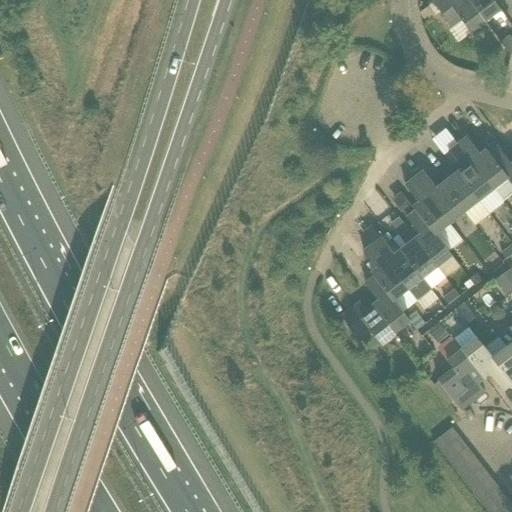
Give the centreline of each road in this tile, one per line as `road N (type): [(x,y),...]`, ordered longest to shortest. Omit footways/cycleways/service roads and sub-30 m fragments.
road 1 (primary): [(52,511),(225,0)]
road 2 (primary): [(191,0),(23,511)]
road 3 (motorway): [(193,511),(32,237),(0,167)]
road 4 (residential): [(321,265),(390,155),(471,91)]
road 5 (motorway): [(0,344),(93,511)]
road 6 (residential): [(471,91),(423,65),(402,0)]
